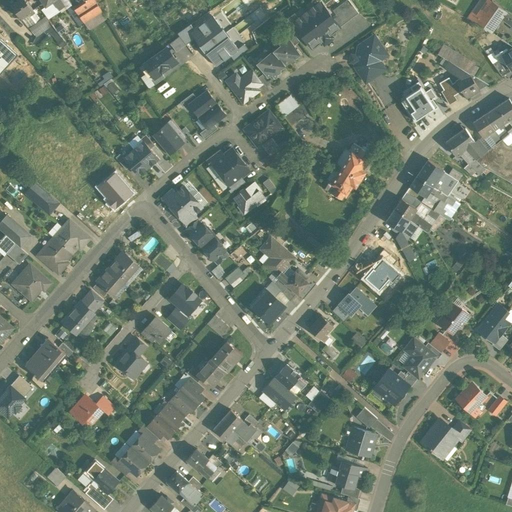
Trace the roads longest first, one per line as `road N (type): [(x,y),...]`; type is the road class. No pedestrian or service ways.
road 1 (residential): [(511,84),(428,143),(286,331)]
road 2 (residential): [(267,352),(128,511)]
road 3 (residential): [(142,205),(31,327)]
road 4 (residential): [(189,260),(85,382)]
road 5 (residential): [(286,331),(402,436)]
road 6 (residential): [(243,116),(366,23)]
road 7 (residential): [(511,383),(487,363),(453,368),(402,436)]
road 8 (residential): [(267,352),(189,260)]
